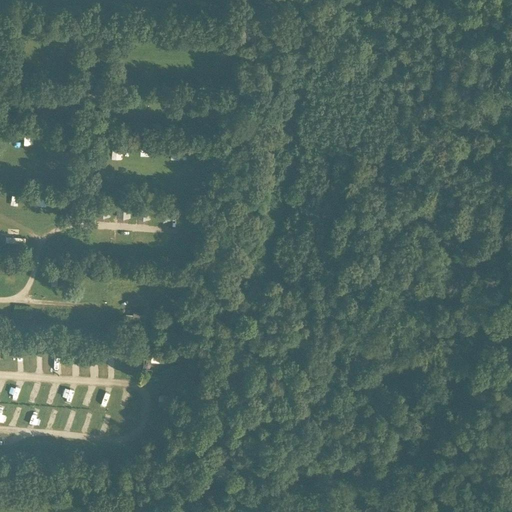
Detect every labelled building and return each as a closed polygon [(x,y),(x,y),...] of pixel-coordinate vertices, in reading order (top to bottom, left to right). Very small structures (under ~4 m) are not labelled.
[(45,212),(47,198),(38,197),(36,211),(45,212)] [(194,221),(196,211),(187,209),(185,220),(194,221)] [(116,274),(116,284),(126,284),(126,274),(116,274)] [(152,361),(164,362),(165,353),(152,352),(152,361)] [(167,371),(168,384),(179,383),(178,367),(172,367),(172,370),(167,371)]
